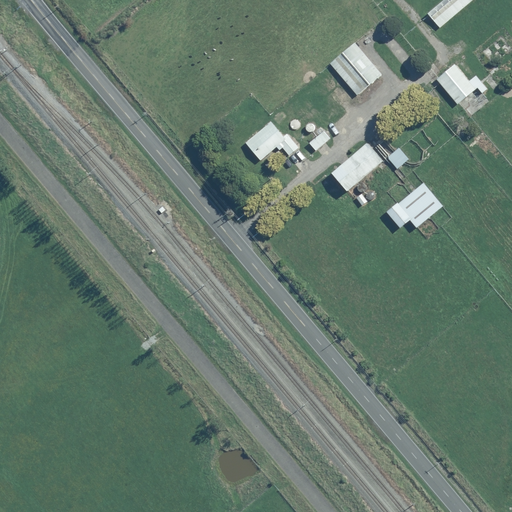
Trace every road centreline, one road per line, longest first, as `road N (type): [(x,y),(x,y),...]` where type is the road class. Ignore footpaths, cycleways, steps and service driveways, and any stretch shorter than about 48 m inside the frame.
road 1 (secondary): [(461,511),(28,0)]
road 2 (unclassified): [(326,511),(0,124)]
